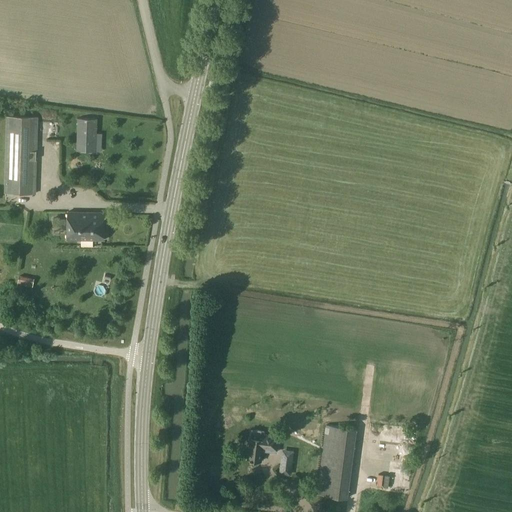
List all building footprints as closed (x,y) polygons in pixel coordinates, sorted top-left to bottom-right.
[(6,192),(35,193),(37,117),(8,116),(6,192)] [(76,151),(96,152),(96,119),(77,119),(76,151)] [(67,240),(104,240),(104,212),(68,211),(67,240)] [(17,286),(33,287),(34,278),(18,276),(17,286)] [(316,495),(347,499),(357,429),(325,425),(316,495)] [(250,438),(247,460),(261,461),(262,449),(276,451),(278,437),(264,435),(264,440),(250,438)] [(282,449),(278,474),(291,475),(294,450),(282,449)]
